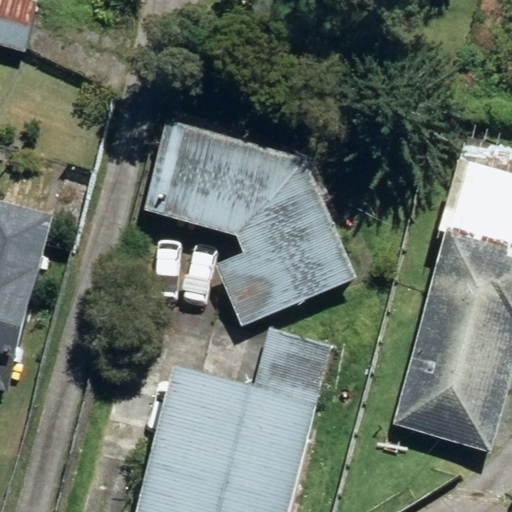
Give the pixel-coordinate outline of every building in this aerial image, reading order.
[(0,0),(0,47),(28,57),(44,5),(26,0),(0,0)] [(226,270),(251,328),(363,281),(315,164),(178,126),(154,211),(245,238),(253,259),(226,270)] [(511,175),(473,163),(453,230),(511,247),(511,175)] [(0,391),(18,397),(67,224),(0,204),(0,391)] [(511,251),(458,236),(400,428),(500,458),(511,419),(511,251)] [(149,511),(301,511),(330,407),(187,370),(149,511)]
